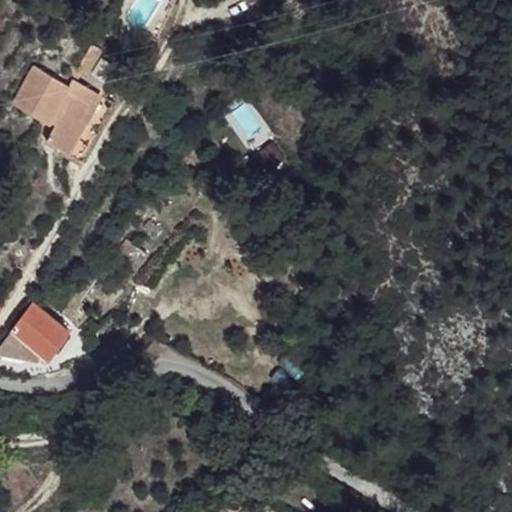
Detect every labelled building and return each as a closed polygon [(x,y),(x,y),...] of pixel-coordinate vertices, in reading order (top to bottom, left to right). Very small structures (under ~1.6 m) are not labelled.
[(70,86),(74,79),(77,81),(82,71),(88,75),(103,50),(93,44),(78,68),(73,69),(67,72),(61,81),(70,86)] [(47,142),(83,162),(101,130),(99,129),(114,102),(77,81),(74,79),(70,86),(61,81),(35,66),(13,105),(49,124),(50,121),(57,125),(47,142)] [(274,143),(253,158),(265,174),(286,159),(274,143)] [(127,239),(112,260),(133,274),(148,254),(127,239)] [(70,331),(33,302),(11,330),(0,345),(0,352),(0,353),(39,360),(42,353),(49,358),(70,331)]
